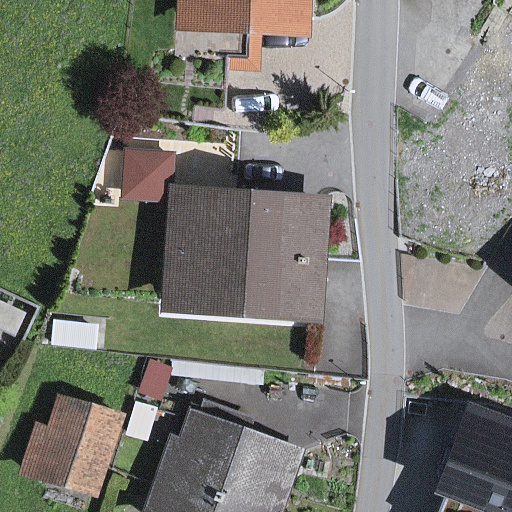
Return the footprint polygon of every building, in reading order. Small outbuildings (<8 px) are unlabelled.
[(191,0),(191,34),(329,34),(329,0),(191,0)] [(511,17),(497,11),(434,147),(511,183),(511,17)] [(343,317),(345,194),(184,192),(183,315),(343,317)] [(115,495),(141,410),(75,390),(65,421),(50,416),(33,469),(68,480),(115,495)] [(511,511),(511,415),(485,405),(452,492),(460,495),(453,511),(511,511)] [(299,511),(318,445),(195,409),(165,511),(299,511)]
